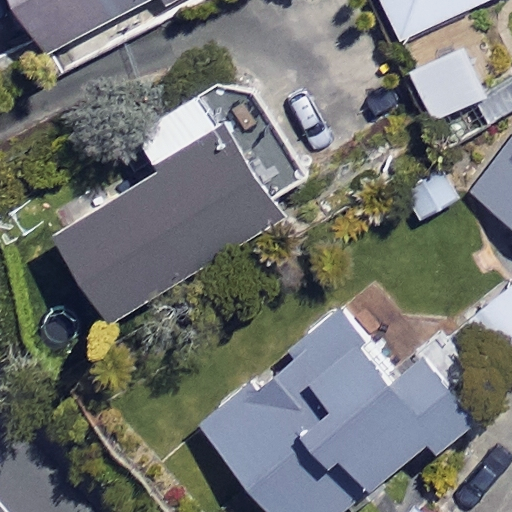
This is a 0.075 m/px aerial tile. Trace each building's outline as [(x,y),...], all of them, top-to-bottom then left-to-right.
[(30,0),(49,37),(125,0),(162,0),(164,3),(170,0),(30,0)] [(462,0),(389,0),(401,27),(462,0)] [(488,83),(464,32),(412,57),(435,108),(488,83)] [(280,188),(199,68),(139,108),(165,147),(60,217),(115,299),(280,188)] [(511,132),(474,180),(511,210),(511,132)] [(511,365),(511,273),(452,326),(498,378),(511,365)] [(395,360),(342,298),(207,413),(290,511),(331,511),(436,424),(441,430),(478,398),(425,335),(395,360)] [(440,511),(413,493),(400,511),(440,511)]
